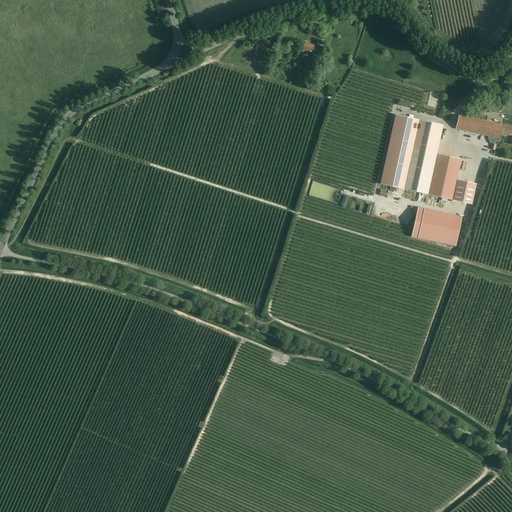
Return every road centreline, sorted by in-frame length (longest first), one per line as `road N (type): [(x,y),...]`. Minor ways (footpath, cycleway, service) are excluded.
road 1 (unclassified): [(511,464),(404,396),(288,341),(126,279),(0,250)]
road 2 (unclassified): [(511,52),(482,69),(462,65),(373,1),(287,16),(219,42)]
road 3 (unclassified): [(0,250),(65,112),(166,63)]
